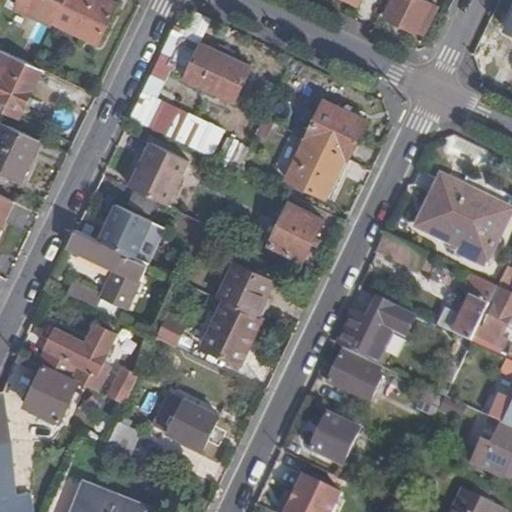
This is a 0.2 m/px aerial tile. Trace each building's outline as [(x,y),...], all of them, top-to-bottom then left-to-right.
[(66,0),(23,0),(20,8),(55,25),(56,23),(66,0)] [(120,5),(110,0),(66,0),(56,23),(101,44),(120,5)] [(426,27),(437,6),(424,0),(395,0),(387,18),(417,33),(420,24),(426,27)] [(234,59),(236,54),(221,46),(217,52),(204,44),(187,80),(234,103),(251,68),(234,59)] [(35,66),(8,52),(0,65),(0,81),(4,83),(0,92),(0,108),(22,119),(45,70),(35,66)] [(326,103),(308,141),(347,160),(349,161),(367,123),(326,103)] [(163,115),(139,104),(131,120),(213,159),(224,138),(166,109),(163,115)] [(43,142),(8,125),(0,141),(0,170),(23,182),(43,142)] [(347,160),(308,141),(289,180),(327,198),(347,160)] [(228,143),(219,162),(239,172),(248,154),(228,143)] [(152,146),(131,190),(170,208),(191,165),(152,146)] [(260,178),(265,170),(253,164),(248,172),(260,178)] [(488,260),(511,213),(511,211),(444,177),(420,227),(488,260)] [(0,236),(15,203),(0,196),(0,236)] [(295,199),(292,205),(308,214),(312,207),(295,199)] [(112,205),(95,242),(134,260),(151,223),(112,205)] [(305,263),(325,222),(308,214),(292,205),(271,248),(305,263)] [(204,243),(212,228),(181,214),(174,229),(204,243)] [(95,242),(76,233),(68,250),(134,280),(142,264),(134,260),(95,242)] [(435,258),(386,234),(378,252),(420,273),(422,270),(429,272),(435,258)] [(236,266),(219,300),(227,304),(259,318),(275,285),(236,266)] [(511,267),(510,266),(499,289),(503,291),(507,293),(511,282),(511,267)] [(499,289),(474,277),(465,293),(473,297),(455,335),(472,343),(487,313),(499,289)] [(91,304),(98,291),(73,279),(67,292),(91,304)] [(208,295),(186,284),(183,291),(205,302),(208,295)] [(511,295),(507,293),(503,291),(491,315),(487,313),(472,343),(501,357),(509,339),(503,336),(511,317),(511,295)] [(406,310),(381,299),(371,320),(394,332),(406,310)] [(259,318),(227,304),(205,348),(241,366),(264,321),(259,318)] [(369,360),(371,362),(376,353),(383,356),(394,332),(371,320),(367,324),(354,316),(341,346),(346,349),(369,360)] [(189,328),(169,318),(159,340),(179,350),(189,328)] [(49,350),(41,366),(45,368),(73,381),(76,374),(91,381),(112,335),(92,325),(83,343),(56,330),(47,349),(49,350)] [(383,367),(369,360),(346,349),(330,383),(371,403),(382,379),(378,378),(383,367)] [(511,377),(511,362),(508,361),(501,372),(511,377)] [(437,394),(446,398),(460,369),(451,365),(437,394)] [(73,381),(45,368),(26,408),(60,425),(80,384),(73,381)] [(126,406),(132,395),(119,387),(112,400),(126,406)] [(22,511),(3,392),(0,391),(0,511),(22,511)] [(204,451),(220,419),(186,401),(170,435),(204,451)] [(344,466),(361,430),(332,416),(314,451),(344,466)] [(142,434),(119,423),(105,452),(127,464),(142,434)] [(511,430),(505,427),(500,435),(492,431),(475,465),(504,479),(511,464),(511,430)] [(288,511),(335,511),(344,494),(306,476),(288,511)] [(149,511),(150,510),(88,487),(77,511),(149,511)] [(452,511),(503,511),(505,511),(462,491),(452,511)]
